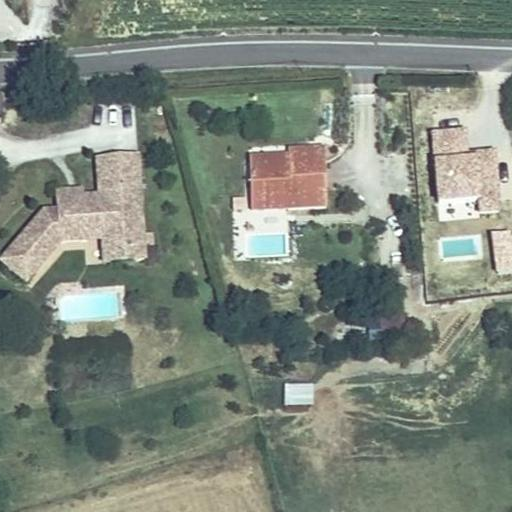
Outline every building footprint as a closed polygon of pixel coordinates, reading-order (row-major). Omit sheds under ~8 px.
[(430,129),(433,219),(498,217),(496,150),(467,151),(466,128),(430,129)] [(259,180),(262,220),(340,213),(336,157),(297,159),(298,164),(299,176),(259,180)] [(258,168),(259,180),(299,176),(298,164),(258,168)] [(166,253),(151,167),(110,174),(116,209),(99,212),(75,216),(77,228),(63,230),(25,282),(42,295),(53,280),(63,290),(81,268),(110,263),(108,255),(135,252),(137,265),(152,262),(155,281),(170,278),(167,265),(176,264),(174,252),(166,253)] [(75,216),(99,212),(98,206),(74,210),(75,216)] [(108,255),(110,263),(125,261),(129,285),(155,281),(152,262),(137,265),(135,252),(108,255)] [(42,295),(53,303),(63,290),(53,280),(42,295)] [(442,320),(467,337),(483,313),(458,296),(442,320)] [(382,320),(381,334),(404,335),(405,321),(382,320)]
